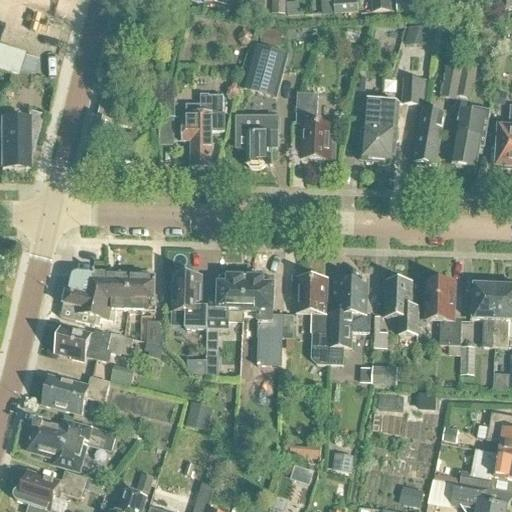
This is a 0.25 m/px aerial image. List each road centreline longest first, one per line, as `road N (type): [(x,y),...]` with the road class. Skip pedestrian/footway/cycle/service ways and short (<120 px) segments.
road 1 (unclassified): [(511,231),(52,215)]
road 2 (tertiary): [(52,215),(101,0)]
road 3 (tertiary): [(0,419),(52,215)]
